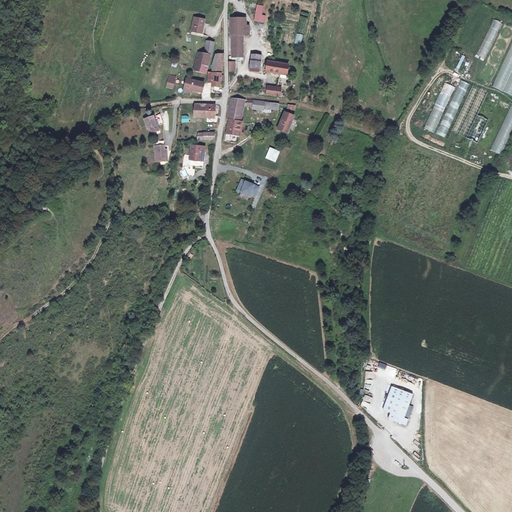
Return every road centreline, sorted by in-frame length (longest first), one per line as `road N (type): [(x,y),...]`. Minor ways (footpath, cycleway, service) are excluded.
road 1 (unclassified): [(224,99),(207,233),(229,296),(460,511)]
road 2 (track): [(0,339),(57,299),(103,239),(114,190),(98,124),(162,103)]
road 3 (track): [(95,511),(102,462),(157,313),(184,253),(207,233)]
